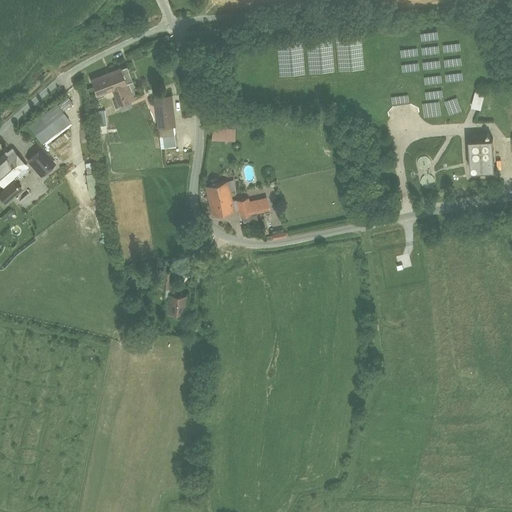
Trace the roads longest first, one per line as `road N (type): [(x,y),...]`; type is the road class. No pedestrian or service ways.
road 1 (residential): [(511,197),(265,245),(225,237),(195,208),(201,97),(172,24)]
road 2 (residential): [(172,24),(72,71),(0,133)]
